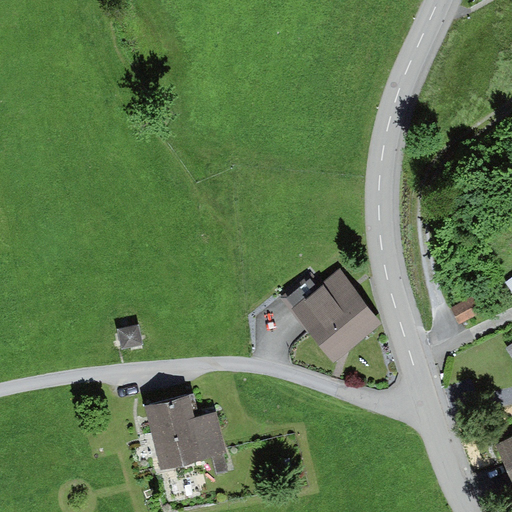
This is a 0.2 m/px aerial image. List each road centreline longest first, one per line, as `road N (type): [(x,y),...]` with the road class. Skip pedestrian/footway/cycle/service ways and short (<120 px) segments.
road 1 (tertiary): [(439,0),(404,73),(379,192),(382,240),(421,411),(467,511)]
road 2 (track): [(511,106),(455,141),(426,177),(422,205),(438,304),(421,411)]
